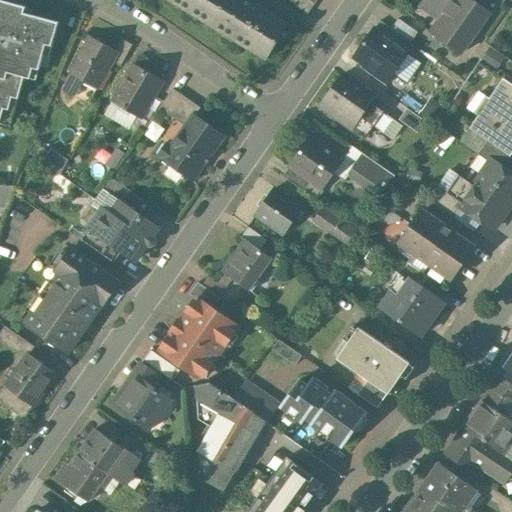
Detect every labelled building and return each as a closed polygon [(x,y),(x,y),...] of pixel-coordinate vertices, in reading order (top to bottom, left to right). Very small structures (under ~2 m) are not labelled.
[(26,8),(0,0),(0,123),(0,124),(5,108),(10,109),(14,96),(19,98),(25,76),(31,78),(34,68),(40,69),(47,45),(52,46),(58,24),(25,14),(26,8)] [(181,0),(208,18),(219,0),(181,0)] [(265,0),(219,0),(208,18),(265,54),(290,16),(265,0)] [(289,0),(308,13),(317,0),(289,0)] [(490,13),(472,0),(453,0),(440,18),(431,32),(461,54),(464,51),(459,48),(484,13),(488,16),(491,13),(490,13)] [(453,0),(431,0),(433,1),(436,15),(440,18),(453,0)] [(487,0),(472,0),(490,13),(495,5),(487,0)] [(505,0),(487,0),(495,5),(500,8),(505,0)] [(418,32),(398,19),(392,28),(401,35),(411,42),(418,32)] [(392,28),(381,21),(380,21),(375,29),(395,43),(401,35),(392,28)] [(375,29),(374,29),(355,57),(376,72),(374,74),(388,83),(409,53),(395,43),(375,29)] [(93,38),(72,74),(85,81),(86,80),(98,87),(97,88),(98,89),(113,63),(119,53),(116,52),(93,38)] [(134,46),(123,40),(116,52),(119,53),(113,63),(122,68),(134,46)] [(164,82),(134,65),(126,79),(127,80),(118,96),(117,96),(113,102),(137,117),(150,95),(155,98),(164,82)] [(374,98),(340,74),(322,100),(334,108),(330,114),(352,129),(374,98)] [(511,85),(502,79),(489,99),(489,100),(469,129),(486,141),(509,157),(511,151),(511,85)] [(439,119),(426,109),(421,117),(434,126),(439,119)] [(374,126),(396,138),(405,122),(384,110),(374,126)] [(194,116),(172,149),(170,148),(163,159),(193,179),(223,136),(194,116)] [(343,159),(310,136),(290,166),(290,167),(311,181),(323,189),(335,171),(343,159)] [(511,158),(509,157),(486,141),(478,153),(489,161),(490,159),(511,174),(511,173),(511,158)] [(368,158),(352,146),(343,159),(359,170),(368,158)] [(393,175),(368,158),(359,170),(343,159),(335,171),(346,179),(350,174),(376,192),(377,190),(384,187),(393,175)] [(511,174),(490,159),(489,161),(472,186),(457,175),(445,192),(460,203),(458,206),(461,208),(492,229),(511,200),(511,174)] [(311,181),(290,167),(284,177),(304,191),(311,181)] [(153,207),(111,179),(102,191),(112,198),(113,196),(145,218),(153,207)] [(0,205),(14,205),(14,182),(0,182),(0,205)] [(445,192),(440,188),(430,202),(454,218),(461,208),(458,206),(460,203),(445,192)] [(301,209),(273,190),(254,216),(283,236),(301,209)] [(102,191),(92,206),(101,212),(112,198),(102,191)] [(145,218),(113,196),(112,198),(101,212),(89,229),(122,252),(135,261),(147,245),(149,246),(151,246),(152,246),(153,245),(155,244),(156,241),(155,239),(155,237),(153,236),(159,228),(145,218)] [(329,209),(326,213),(321,210),(313,221),(331,234),(342,218),(329,209)] [(473,246),(422,210),(399,243),(451,279),(473,246)] [(122,252),(89,229),(81,241),(113,264),(122,252)] [(246,241),(224,273),(248,289),(270,258),(246,241)] [(119,283),(71,249),(56,271),(61,274),(53,285),(56,287),(37,313),(34,311),(25,324),(68,354),(103,304),(104,305),(119,283)] [(428,277),(408,263),(400,274),(409,280),(410,279),(421,287),(428,277)] [(409,280),(398,295),(392,291),(380,308),(420,336),(443,302),(421,287),(410,279),(409,280)] [(219,298),(198,283),(189,295),(196,299),(197,298),(211,309),(219,298)] [(196,299),(180,322),(179,321),(171,331),(173,333),(160,350),(197,376),(199,373),(203,376),(237,327),(211,309),(197,298),(196,299)] [(410,363),(358,328),(337,359),(369,380),(389,393),(410,363)] [(179,371),(150,350),(143,360),(172,381),(179,371)] [(55,374),(28,355),(6,385),(33,405),(55,374)] [(511,357),(500,375),(511,382),(511,357)] [(158,377),(140,363),(132,374),(136,377),(151,387),(158,377)] [(511,382),(500,375),(482,401),(506,417),(511,408),(511,382)] [(136,377),(122,396),(119,393),(117,405),(115,408),(149,430),(170,401),(151,387),(136,377)] [(328,389),(313,378),(307,386),(300,381),(280,407),(303,424),(307,418),(312,422),(311,425),(343,448),(355,431),(361,431),(368,421),(366,416),(368,414),(335,390),(331,396),(326,392),(328,389)] [(389,393),(369,380),(358,396),(377,409),(389,393)] [(220,391),(210,384),(207,389),(216,395),(220,391)] [(279,405),(250,385),(238,403),(265,423),(267,424),(279,405)] [(216,395),(205,414),(217,420),(230,398),(220,391),(216,395)] [(238,403),(230,398),(217,420),(198,452),(217,463),(235,473),(236,474),(265,423),(238,403)] [(511,420),(506,417),(482,401),(464,427),(511,459),(511,431),(510,430),(511,426),(511,420)] [(511,459),(464,427),(446,454),(470,470),(475,463),(504,481),(511,468),(511,459)] [(140,459),(96,428),(79,452),(109,474),(126,485),(134,474),(133,468),(140,459)] [(79,452),(70,465),(66,462),(55,478),(89,502),(109,474),(79,452)] [(235,473),(217,463),(206,481),(225,491),(235,473)] [(476,490),(439,463),(419,491),(449,511),(469,511),(472,508),(467,504),(476,490)] [(319,487),(296,470),(283,488),(284,489),(303,502),(306,505),(319,487)] [(269,477),(243,511),(267,511),(284,489),(283,488),(269,477)] [(284,489),(267,511),(295,511),(303,502),(284,489)] [(449,511),(419,491),(403,511),(449,511)] [(176,499),(167,511),(177,511),(180,508),(181,502),(176,499)]
